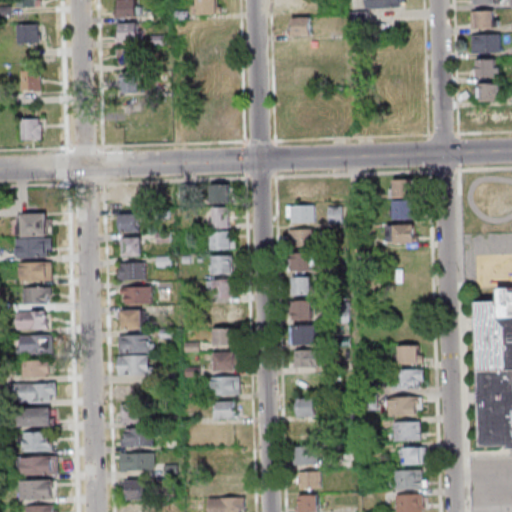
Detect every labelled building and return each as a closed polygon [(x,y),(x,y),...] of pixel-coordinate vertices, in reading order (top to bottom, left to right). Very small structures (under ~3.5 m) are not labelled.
[(117,0),(117,17),(140,17),(139,0),(117,0)] [(219,0),(194,0),(194,14),(220,14),(219,0)] [(498,10),(472,10),(472,27),(498,27),(498,10)] [(292,34),(313,34),(313,17),(292,17),(292,34)] [(141,23),(119,23),(119,42),(141,42),(141,23)] [(20,24),(20,43),(42,43),(42,24),(20,24)] [(473,52),(503,52),(503,33),(473,33),(473,52)] [(200,62),(222,62),(222,45),(200,45),(200,62)] [(140,65),(140,48),(119,48),(119,65),(140,65)] [(475,77),(503,77),(503,58),(475,58),(475,77)] [(385,80),(404,80),(404,61),(385,61),(385,80)] [(319,83),(319,65),(291,65),(291,83),(319,83)] [(198,89),(223,89),(223,68),(198,68),(198,89)] [(42,90),(42,69),(22,70),(22,90),(42,90)] [(123,92),(140,92),(140,71),(123,71),(123,92)] [(503,83),(475,83),(475,101),(503,101),(503,83)] [(405,86),(386,86),(386,104),(405,104),(405,86)] [(291,89),(291,107),(313,107),(313,89),(291,89)] [(199,93),(199,110),(224,110),(224,93),(199,93)] [(141,112),(141,96),(122,96),(122,112),(141,112)] [(509,126),(509,106),(475,106),(475,126),(509,126)] [(385,129),(407,129),(407,110),(385,110),(385,129)] [(322,113),(291,113),(291,132),(322,132),(322,113)] [(22,139),(43,139),(43,118),(22,118),(22,139)] [(390,179),(390,198),(415,198),(415,179),(390,179)] [(325,198),(325,180),(289,180),(289,198),(325,198)] [(231,203),(231,184),(209,184),(209,203),(231,203)] [(415,199),(393,199),(393,218),(415,218),(415,199)] [(316,223),(316,205),(288,205),(288,223),(316,223)] [(343,224),(343,206),(328,206),(328,224),(343,224)] [(214,228),(232,228),(232,207),(214,207),(214,228)] [(17,235),(53,235),(53,212),(17,212),(17,235)] [(119,231),(140,231),(140,213),(119,213),(119,231)] [(388,224),(388,242),(418,242),(418,224),(388,224)] [(290,229),(290,247),(315,247),(315,229),(290,229)] [(211,231),(211,250),(235,250),(235,231),(211,231)] [(17,237),(17,257),(53,257),(53,237),(17,237)] [(122,255),(143,255),(143,237),(122,237),(122,255)] [(314,271),(314,254),(291,254),(291,271),(314,271)] [(234,273),(234,255),(211,255),(212,273),(234,273)] [(22,261),(22,279),(53,279),(53,261),(22,261)] [(119,279),(147,279),(147,262),(119,262),(119,279)] [(292,295),(313,295),(313,278),(292,278),(292,295)] [(236,298),(236,280),(211,280),(211,298),(236,298)] [(53,303),(53,286),(25,286),(25,303),(53,303)] [(122,303),(154,303),(154,287),(122,287),(122,303)] [(478,301),(482,447),(511,445),(511,287),(499,287),(499,301),(478,301)] [(294,301),(294,319),(313,319),(313,301),(294,301)] [(237,304),(214,304),(214,322),(237,322),(237,304)] [(143,309),(122,309),(122,329),(143,329),(143,309)] [(19,311),(19,329),(49,329),(49,311),(19,311)] [(292,325),(292,343),(317,343),(317,325),(292,325)] [(236,329),(215,329),(215,346),(236,346),(236,329)] [(55,334),(22,334),(22,353),(55,353),(55,334)] [(152,335),(119,335),(119,353),(152,353),(152,335)] [(397,345),(397,363),(423,363),(423,345),(397,345)] [(319,349),(295,349),(295,366),(319,366),(319,349)] [(216,370),(240,370),(240,352),(216,352),(216,370)] [(152,356),(119,356),(119,375),(152,375),(152,356)] [(51,375),(51,359),(28,359),(28,375),(51,375)] [(426,369),(393,369),(393,387),(426,387),(426,369)] [(241,376),(212,376),(212,394),(241,394),(241,376)] [(19,383),(19,401),(56,401),(56,383),(19,383)] [(144,384),(120,384),(120,401),(144,401),(144,384)] [(389,415),(422,415),(422,396),(389,396),(389,415)] [(297,417),(319,417),(319,397),(297,397),(297,417)] [(238,400),(215,400),(215,418),(238,418),(238,400)] [(151,405),(121,405),(121,423),(151,423),(151,405)] [(54,408),(20,408),(20,425),(54,425),(54,408)] [(395,440),(423,440),(423,421),(395,421),(395,440)] [(122,427),(122,445),(155,445),(155,427),(122,427)] [(24,451),(53,451),(53,432),(24,432),(24,451)] [(294,464),(321,464),(321,446),(294,446),(294,464)] [(402,464),(428,464),(428,446),(402,446),(402,464)] [(121,452),(121,470),(156,470),(156,452),(121,452)] [(23,456),(23,474),(59,474),(59,456),(23,456)] [(396,488),(426,488),(426,469),(396,469),(396,488)] [(299,487),(323,487),(323,470),(299,470),(299,487)] [(23,498),(54,498),(54,479),(23,479),(23,498)] [(148,499),(148,480),(127,480),(127,499),(148,499)] [(397,493),(397,511),(425,511),(426,493),(397,493)] [(299,494),(299,511),(320,511),(321,494),(299,494)] [(209,497),(208,511),(246,511),(247,497),(209,497)]
